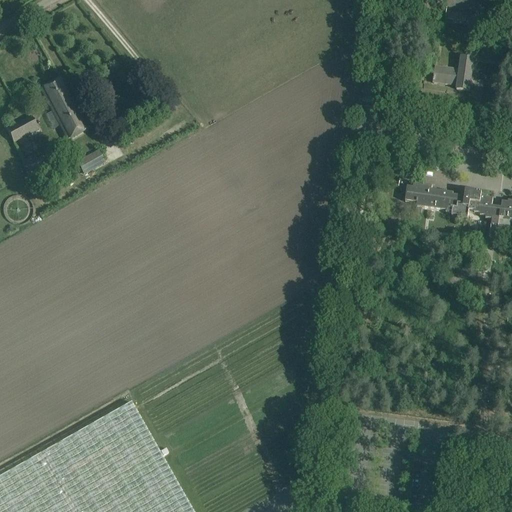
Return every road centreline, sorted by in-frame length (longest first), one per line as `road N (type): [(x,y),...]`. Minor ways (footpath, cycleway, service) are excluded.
road 1 (unclassified): [(309,511),(361,132)]
road 2 (unclassified): [(511,152),(361,132)]
road 3 (unclassified): [(361,132),(380,0)]
